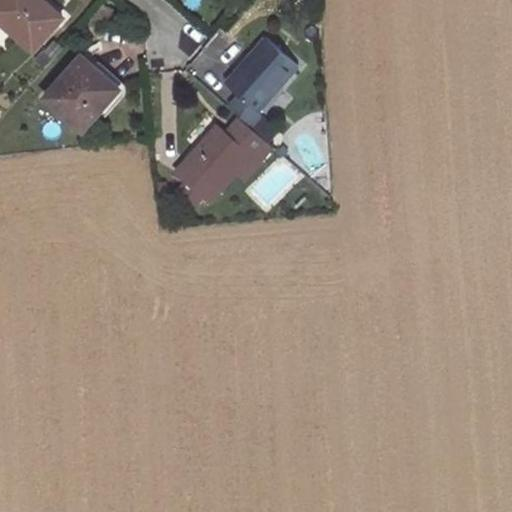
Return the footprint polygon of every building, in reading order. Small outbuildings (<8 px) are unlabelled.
[(35,0),(0,0),(0,20),(33,49),(61,17),(45,3),(42,5),(35,0)] [(298,65),(265,37),(226,82),(239,93),(228,105),(243,118),(251,126),(261,113),(258,110),(298,65)] [(45,96),(84,130),(121,88),(82,55),(45,96)] [(217,123),(174,172),(186,182),(179,190),(195,204),(202,196),(209,202),(236,171),(252,153),(262,162),(275,147),(251,126),(243,118),(229,133),(217,123)] [(247,180),(262,162),(252,153),(236,171),(247,180)]
